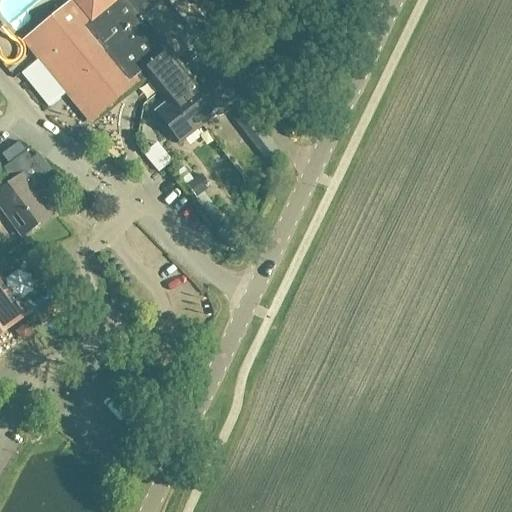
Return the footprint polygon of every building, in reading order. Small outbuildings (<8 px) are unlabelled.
[(46,0),(13,0),(2,6),(20,36),(38,26),(31,13),(49,3),(46,0)] [(184,69),(143,18),(165,0),(119,0),(106,11),(97,0),(72,0),(72,1),(77,6),(31,44),(42,57),(70,91),(90,115),(143,72),(168,103),(209,70),(198,57),(184,69)] [(70,91),(42,57),(20,76),(48,110),(70,91)] [(209,70),(168,103),(156,112),(181,144),(206,124),(202,118),(210,112),(214,117),(215,117),(218,117),(221,117),(223,115),(233,108),(235,105),(236,103),(237,99),(212,67),(209,70)] [(138,123),(146,156),(157,153),(149,121),(138,123)] [(95,129),(83,136),(92,150),(104,143),(95,129)] [(267,139),(257,148),(267,160),(277,152),(267,139)] [(51,217),(30,192),(45,181),(24,154),(1,171),(11,184),(0,192),(0,208),(23,238),(51,217)] [(189,184),(196,179),(183,164),(177,169),(189,184)] [(39,261),(30,267),(39,279),(47,273),(39,261)] [(0,283),(0,336),(26,318),(0,283)] [(188,294),(189,313),(204,312),(203,293),(188,294)] [(61,305),(41,319),(55,339),(75,325),(61,305)]
